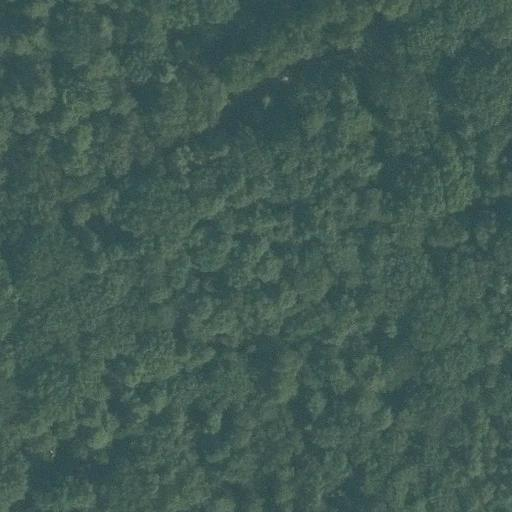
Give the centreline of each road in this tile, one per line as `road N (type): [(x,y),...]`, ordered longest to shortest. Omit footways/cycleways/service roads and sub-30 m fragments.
road 1 (track): [(0,161),(309,0)]
road 2 (track): [(126,511),(53,277),(22,209),(0,197)]
